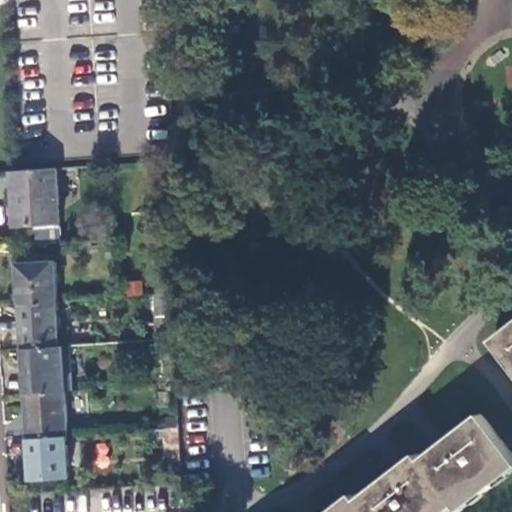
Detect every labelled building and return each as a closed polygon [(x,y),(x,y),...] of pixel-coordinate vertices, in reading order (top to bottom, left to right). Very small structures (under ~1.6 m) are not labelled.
[(16,0),(26,163),(177,152),(173,97),(166,0),(16,0)] [(58,167),(14,170),(18,232),(62,229),(58,167)] [(22,263),(24,301),(59,299),(61,299),(58,261),(22,263)] [(24,301),(28,349),(55,347),(62,347),(59,299),(24,301)] [(511,329),(498,340),(511,357),(511,329)] [(167,384),(177,384),(174,339),(164,340),(167,384)] [(28,349),(30,394),(58,392),(55,347),(28,349)] [(30,394),(33,439),(70,436),(72,436),(69,391),(58,392),(30,394)] [(450,511),(462,503),(467,509),(511,474),(511,445),(486,412),(428,459),(423,453),(363,500),(358,494),(334,511),(450,511)] [(168,429),(172,483),(183,482),(180,428),(168,429)] [(70,436),(33,439),(36,480),(73,477),(70,436)]
